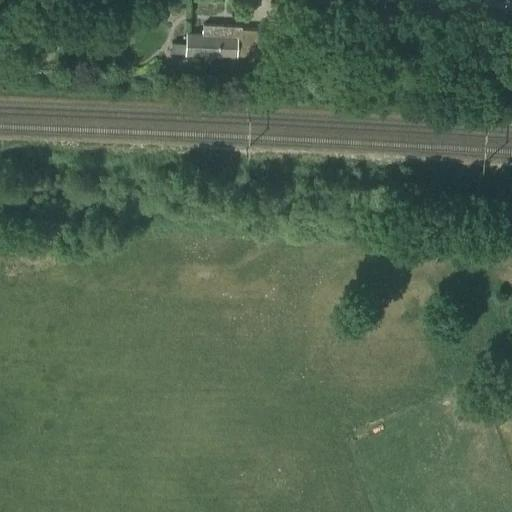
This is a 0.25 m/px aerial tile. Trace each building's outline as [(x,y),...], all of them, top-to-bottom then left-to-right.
[(186,32),(185,55),(237,58),(236,55),(264,56),(265,30),(241,29),(242,26),(202,24),(202,33),(186,32)] [(109,268),(129,264),(126,247),(106,250),(109,268)] [(233,278),(263,267),(257,249),(227,261),(233,278)] [(511,426),(464,445),(478,480),(511,467),(511,426)] [(511,511),(511,493),(456,508),(457,511),(511,511)]
